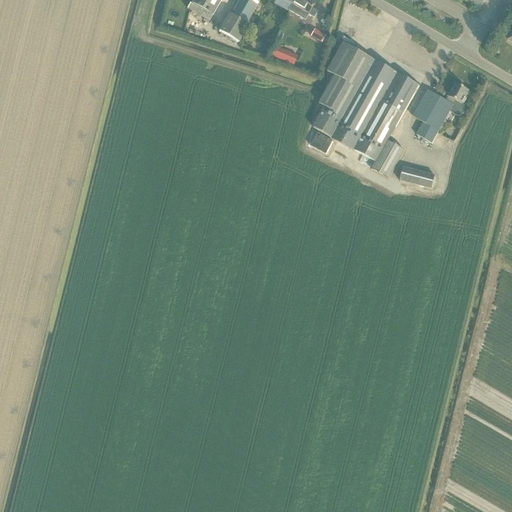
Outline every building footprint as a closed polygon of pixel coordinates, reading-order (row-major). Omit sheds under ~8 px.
[(193,0),(192,4),(213,16),(221,0),(193,0)] [(281,0),(292,6),(295,0),(239,0),(231,15),(229,14),(219,32),(239,44),(249,27),(246,25),(260,0),(281,0)] [(310,0),(295,0),(292,6),(308,16),(308,15),(314,19),(317,12),(312,9),(316,3),(310,0)] [(461,0),(480,11),(485,0),(461,0)] [(315,30),(311,37),(321,43),(326,36),(315,30)] [(389,142),(420,87),(344,44),(328,72),(335,77),(320,104),(325,108),(314,128),(333,139),(332,140),(354,152),(354,151),(375,163),(371,170),(389,180),(405,151),(389,142)] [(272,56),(279,60),(283,50),(276,47),(272,56)] [(465,106),(462,104),(470,92),(455,84),(448,97),(446,101),(428,91),(413,117),(423,123),(417,135),(432,144),(450,113),(456,116),(459,116),(463,115),(465,113),(466,110),(465,106)] [(453,140),(457,132),(452,129),(448,137),(453,140)] [(326,155),(334,142),(319,134),(312,147),(326,155)] [(436,177),(404,168),(401,182),(416,186),(415,190),(423,192),(424,188),(432,190),(436,177)]
